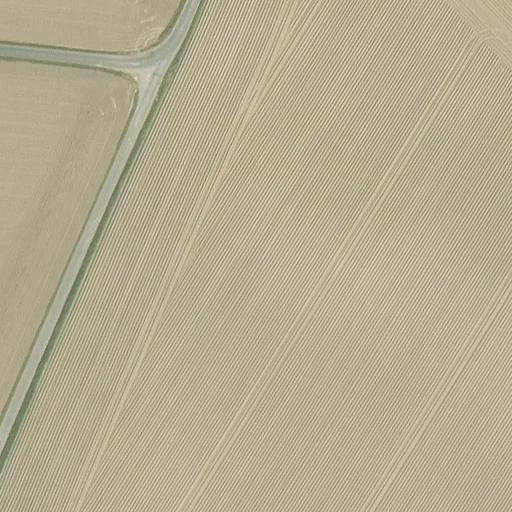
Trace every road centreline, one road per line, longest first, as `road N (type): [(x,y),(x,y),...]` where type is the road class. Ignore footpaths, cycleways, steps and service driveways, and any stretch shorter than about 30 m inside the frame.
road 1 (track): [(196,0),(0,453)]
road 2 (track): [(164,64),(0,49)]
